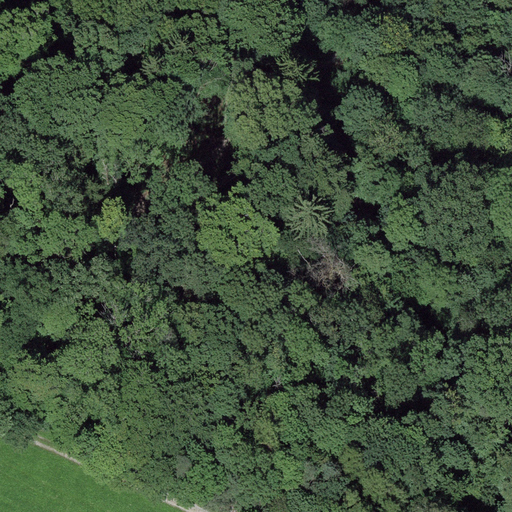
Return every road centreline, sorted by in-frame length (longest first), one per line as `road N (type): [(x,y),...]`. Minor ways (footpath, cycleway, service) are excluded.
road 1 (track): [(273,0),(312,76),(382,273),(461,380),(511,425)]
road 2 (track): [(0,418),(207,511)]
